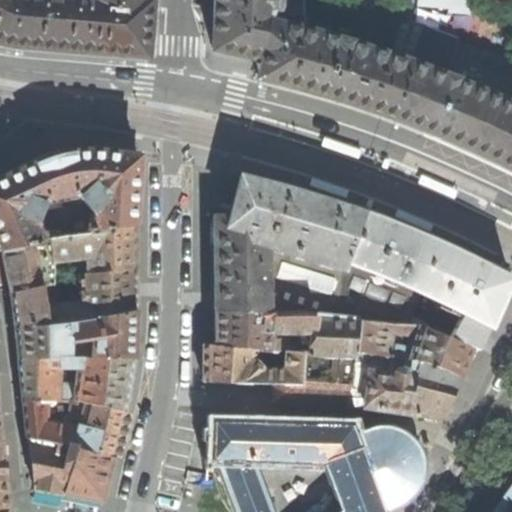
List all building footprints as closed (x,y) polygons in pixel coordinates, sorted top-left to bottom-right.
[(0,0),(0,24),(16,29),(145,40),(146,13),(147,0),(0,0)] [(511,148),(511,105),(443,75),(456,38),(426,26),(361,6),(352,35),(339,31),(337,38),(306,30),(303,0),(214,0),(214,7),(212,49),(261,60),(309,72),(332,79),(358,87),(399,101),(448,120),(497,142),(511,148)] [(418,0),(418,5),(449,8),(448,12),(480,15),(481,3),(480,3),(479,0),(418,0)] [(356,150),(324,139),(322,144),(321,148),(357,160),(360,151),(356,150)] [(0,179),(0,248),(2,253),(34,247),(34,245),(42,242),(38,230),(61,231),(62,239),(134,228),(138,157),(97,151),(80,151),(54,156),(37,162),(0,179)] [(457,191),(422,176),(418,185),(453,200),(457,191)] [(214,254),(214,311),(341,317),(343,272),(365,214),(341,207),(315,198),(266,184),(239,177),(228,217),(213,218),(214,254)] [(345,186),(312,177),(311,182),(309,186),(346,197),(349,187),(345,186)] [(433,223),(398,208),(394,217),(429,232),(433,223)] [(406,231),(365,214),(343,272),(341,317),(359,319),(379,323),(407,324),(418,293),(462,314),(448,338),(470,348),(480,351),(511,280),(466,257),(415,234),(406,231)] [(134,250),(134,228),(62,239),(49,240),(53,263),(78,260),(80,277),(134,270),(134,250)] [(6,275),(10,293),(41,287),(51,287),(53,263),(49,240),(42,242),(34,245),(34,247),(2,253),(6,275)] [(135,289),(134,270),(80,277),(80,302),(58,305),(55,288),(51,287),(41,287),(46,322),(47,323),(69,321),(135,311),(135,289)] [(15,324),(14,326),(46,322),(41,287),(10,293),(13,310),(15,324)] [(17,344),(19,358),(69,357),(133,358),(134,335),(136,313),(135,311),(69,321),(47,323),(46,322),(14,326),(17,344)] [(215,326),(215,345),(256,349),(277,352),(281,350),(288,349),(288,334),(271,333),(270,332),(270,326),(275,329),(314,330),(311,355),(332,357),(353,358),(354,358),(355,354),(356,352),(359,319),(341,317),(214,311),(215,326)] [(465,362),(470,348),(448,338),(419,326),(407,324),(379,323),(359,319),(356,352),(396,358),(417,360),(422,360),(460,377),(465,362)] [(246,383),(273,385),(300,386),(304,354),(287,352),(285,372),(254,370),(256,349),(215,345),(204,344),(204,363),(204,382),(246,383)] [(273,385),(273,412),(347,411),(347,402),(350,381),(351,380),(353,358),(332,357),(311,355),(304,354),(300,386),(273,385)] [(133,358),(69,357),(19,358),(21,376),(23,396),(87,403),(124,411),(128,386),(133,358)] [(452,396),(460,377),(422,360),(417,360),(416,375),(410,374),(408,371),(405,369),(401,369),(397,370),(394,372),(394,374),(369,370),(367,381),(361,380),(361,384),(367,386),(364,408),(443,419),(452,396)] [(25,415),(27,435),(77,447),(81,426),(47,418),(48,409),(70,411),(73,414),(75,414),(78,414),(81,413),(84,413),(87,403),(23,396),(25,415)] [(119,435),(124,411),(87,403),(84,413),(81,426),(77,447),(114,457),(119,435)] [(424,469),(423,460),(420,451),(415,442),(408,435),(400,430),(389,427),(377,427),(355,433),(351,425),(213,422),(211,460),(216,461),(234,511),(385,511),(401,506),(411,499),(419,488),(423,480),(424,469)] [(31,459),(35,488),(48,490),(64,494),(77,447),(27,435),(31,459)] [(113,463),(114,457),(77,447),(64,494),(81,497),(103,502),(113,463)] [(0,481),(0,511),(8,511),(10,507),(8,499),(4,481),(0,481)] [(511,511),(511,486),(504,496),(491,511),(511,511)]
